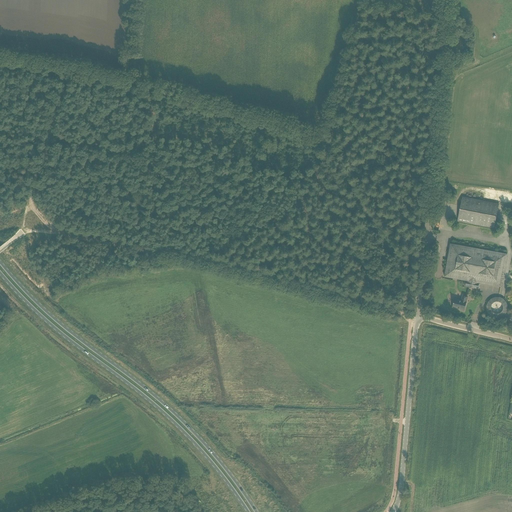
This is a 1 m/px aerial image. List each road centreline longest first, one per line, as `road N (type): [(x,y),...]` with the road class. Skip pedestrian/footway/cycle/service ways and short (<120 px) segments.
road 1 (track): [(410,319),(203,262),(23,231)]
road 2 (primary): [(256,511),(194,433),(50,315),(0,262)]
road 3 (primary): [(0,272),(45,320),(169,417),(248,511)]
road 4 (unclassified): [(417,318),(447,0)]
road 5 (track): [(203,262),(235,180),(47,137)]
road 6 (track): [(23,231),(71,67),(0,58)]
road 7 (track): [(71,67),(266,122)]
road 8 (unclassified): [(392,511),(417,318)]
road 9 (track): [(266,122),(325,142),(364,207)]
